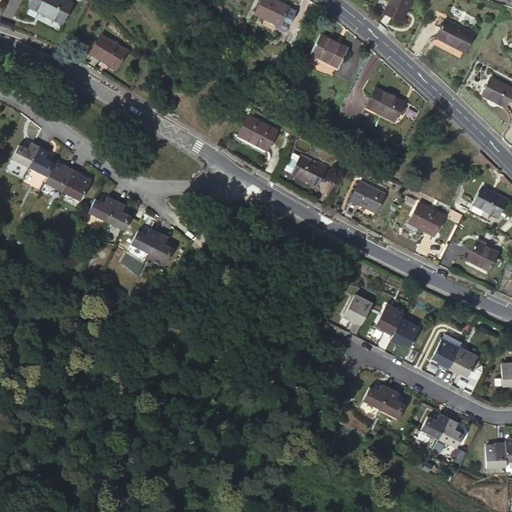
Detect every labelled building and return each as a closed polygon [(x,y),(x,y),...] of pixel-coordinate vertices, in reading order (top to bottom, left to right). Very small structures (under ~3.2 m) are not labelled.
[(31,0),(28,6),(63,24),(73,3),(67,0),(31,0)] [(289,6),(275,0),(261,0),(255,14),(278,25),(280,26),(281,24),(288,27),(296,10),(289,6)] [(389,0),(384,12),(400,20),(411,0),(389,0)] [(444,20),(435,37),(464,52),(473,35),(444,20)] [(280,26),(278,25),(277,28),(286,32),(288,27),(281,24),(280,26)] [(348,48),(320,34),(310,54),(337,68),(348,48)] [(100,35),(89,53),(102,61),(103,60),(117,68),(127,51),(100,35)] [(511,88),(490,77),(481,95),(505,107),(511,93),(511,88)] [(403,102),(375,88),(365,106),(394,120),(398,113),(402,105),(403,102)] [(406,107),(402,105),(398,113),(402,115),(406,107)] [(277,131),(248,116),(237,135),(267,150),(277,131)] [(38,148),(29,144),(26,150),(17,145),(11,159),(28,168),(38,148)] [(53,163),(45,159),(47,153),(38,148),(28,168),(46,177),(53,163)] [(291,174),(316,186),(326,167),(317,162),(315,164),(300,156),(291,174)] [(72,170),(63,165),(62,168),(53,163),(46,177),(44,182),(62,191),(72,170)] [(89,181),(80,177),(82,175),(72,170),(62,191),(80,200),(89,181)] [(359,182),(350,200),(375,212),(384,194),(359,182)] [(491,191),(481,186),(472,204),(463,199),(460,205),(470,210),(468,212),(485,221),(490,212),(497,216),(505,199),(490,192),(491,191)] [(116,201),(106,197),(103,203),(95,198),(88,212),(106,221),(116,201)] [(130,216),(122,212),(125,206),(116,201),(106,221),(124,230),(130,216)] [(444,216),(417,203),(407,223),(434,236),(444,216)] [(148,253),(158,233),(149,229),(146,235),(137,230),(130,244),(148,253)] [(164,244),(167,238),(158,233),(148,253),(166,262),(173,248),(164,244)] [(488,244),(477,239),(476,242),(487,247),(488,244)] [(476,242),(466,260),(488,271),(497,253),(487,247),(476,242)] [(204,265),(209,256),(200,252),(196,261),(204,265)] [(372,302),(354,293),(344,313),(353,317),(352,319),(361,324),(372,302)] [(403,313),(386,303),(376,323),(384,327),(383,329),(392,334),(401,317),(403,313)] [(419,326),(401,317),(392,334),(390,338),(399,343),(400,341),(409,346),(419,326)] [(443,335),(441,337),(459,347),(461,344),(443,335)] [(459,347),(441,337),(431,357),(440,361),(439,363),(448,368),(459,347)] [(477,356),(459,347),(448,368),(457,373),(458,371),(467,375),(477,356)] [(511,361),(501,362),(501,377),(502,384),(511,384),(511,386),(511,385),(511,361)] [(389,390),(380,385),(377,391),(369,386),(362,399),(379,409),(389,390)] [(404,405),(395,400),(398,394),(389,390),(379,409),(397,418),(404,405)] [(448,419),(438,414),(435,420),(427,416),(420,429),(438,438),(448,419)] [(462,434),(454,429),(457,423),(448,419),(438,438),(455,447),(462,434)] [(505,462),(504,443),(494,444),(494,446),(485,447),(486,468),(506,467),(505,462)] [(427,461),(423,469),(428,471),(432,464),(427,461)]
